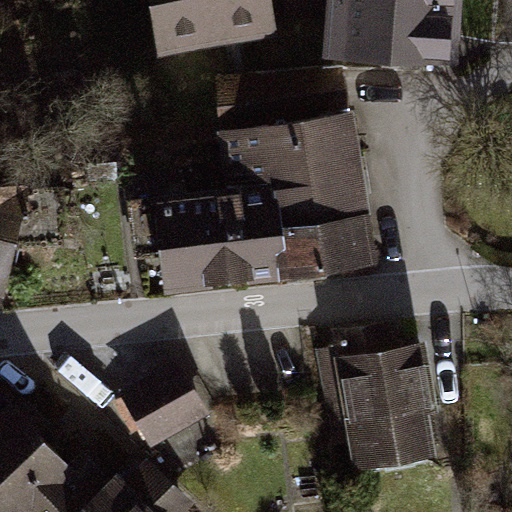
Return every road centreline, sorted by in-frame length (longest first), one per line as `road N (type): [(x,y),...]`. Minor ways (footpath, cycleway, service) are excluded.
road 1 (unclassified): [(0,338),(442,289)]
road 2 (residential): [(442,289),(437,133),(511,76)]
